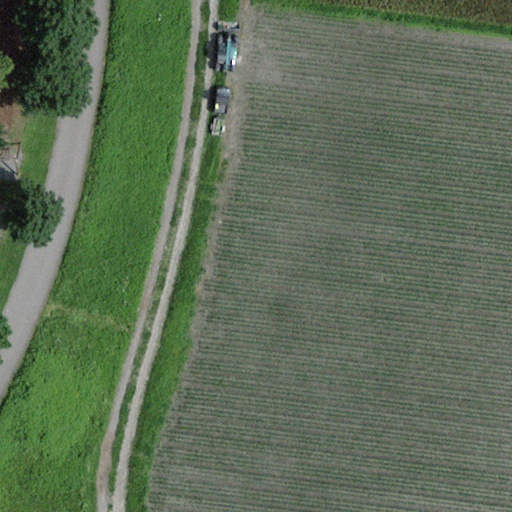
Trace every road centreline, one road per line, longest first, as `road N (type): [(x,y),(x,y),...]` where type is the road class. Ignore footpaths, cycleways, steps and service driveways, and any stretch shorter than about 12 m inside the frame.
road 1 (track): [(119,511),(126,453),(194,192),(216,0)]
road 2 (track): [(102,0),(96,84),(70,201),(0,383)]
